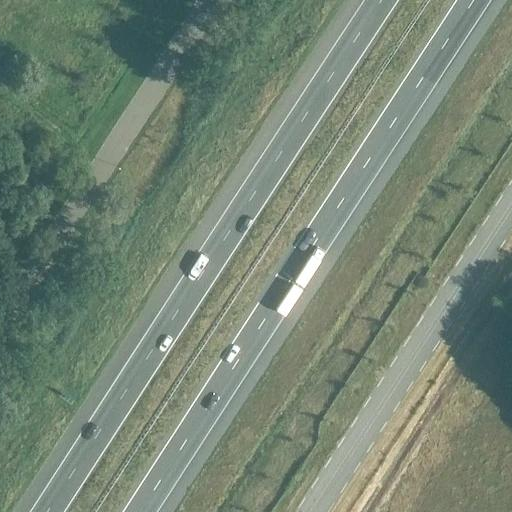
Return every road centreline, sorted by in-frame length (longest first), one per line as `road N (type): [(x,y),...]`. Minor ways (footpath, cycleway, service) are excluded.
road 1 (motorway): [(154,511),(486,0)]
road 2 (motorway): [(369,0),(41,511)]
road 3 (secondary): [(310,511),(511,205)]
